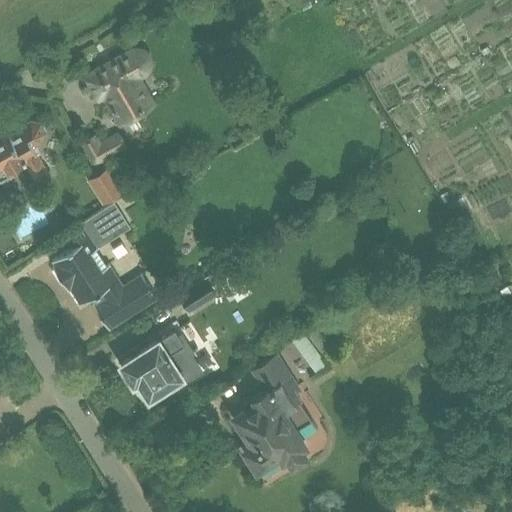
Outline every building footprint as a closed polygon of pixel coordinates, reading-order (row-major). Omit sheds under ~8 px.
[(119,121),(152,102),(137,76),(151,68),(152,66),(152,63),(152,59),(151,56),(150,53),(148,50),(145,48),(142,46),(139,45),(138,45),(86,74),(99,97),(104,94),(119,121)] [(0,179),(11,173),(8,168),(24,159),(37,182),(48,176),(37,155),(32,145),(41,140),(44,132),(39,124),(31,121),(19,128),(17,124),(8,129),(4,123),(0,124),(0,179)] [(93,135),(81,142),(93,163),(124,146),(117,133),(98,144),(93,135)] [(103,199),(123,186),(109,164),(89,177),(103,199)] [(72,246),(51,259),(54,263),(52,264),(68,289),(70,288),(79,303),(92,294),(95,299),(91,302),(108,327),(157,296),(148,281),(141,271),(119,285),(115,279),(95,248),(93,244),(117,228),(107,213),(118,206),(114,199),(103,206),(72,226),(63,232),(72,246)] [(213,288),(226,280),(237,298),(250,289),(236,267),(223,275),(218,268),(180,292),(190,308),(215,292),(213,288)] [(148,396),(181,375),(183,378),(200,368),(174,328),(158,338),(120,362),(133,382),(137,379),(148,396)] [(302,332),(293,339),(317,373),(327,365),(302,332)] [(288,381),(292,378),(276,352),(253,366),(266,386),(251,395),(255,401),(234,414),(252,443),(244,448),(256,468),(279,453),(282,458),(286,455),(292,463),(305,455),(300,447),(304,444),(295,429),(311,419),(288,381)]
